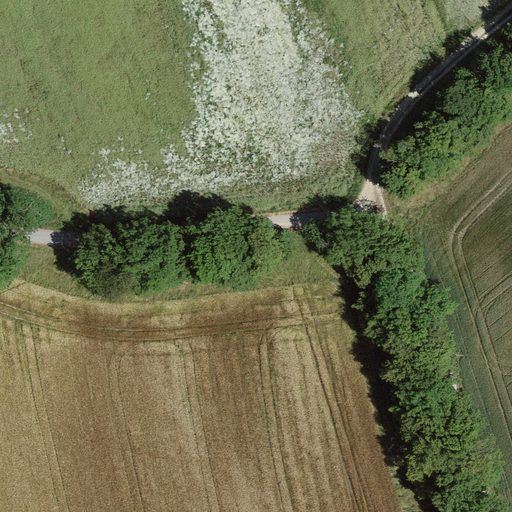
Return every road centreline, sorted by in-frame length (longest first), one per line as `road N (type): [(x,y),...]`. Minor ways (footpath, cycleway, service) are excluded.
road 1 (track): [(511,11),(381,128),(364,211),(65,237),(0,232)]
road 2 (track): [(473,511),(364,211)]
